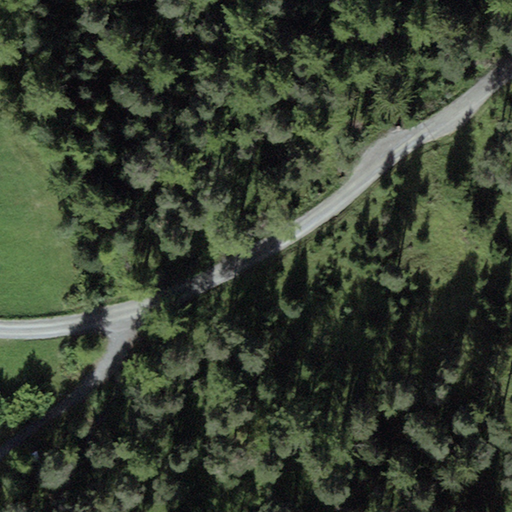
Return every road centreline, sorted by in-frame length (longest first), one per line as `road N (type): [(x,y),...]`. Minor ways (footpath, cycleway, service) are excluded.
road 1 (unclassified): [(0,326),(128,317),(247,257),(373,174),(511,55)]
road 2 (track): [(128,317),(110,364),(0,450)]
